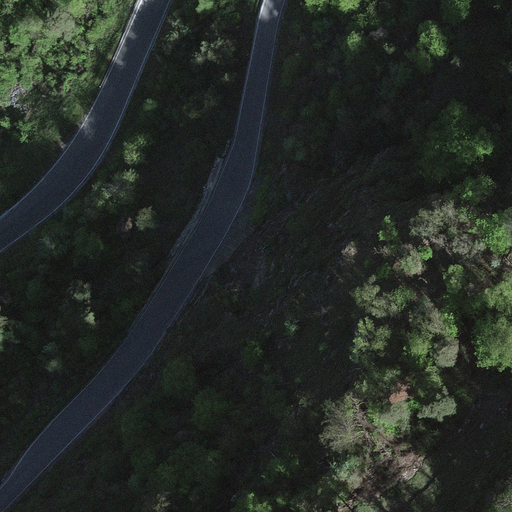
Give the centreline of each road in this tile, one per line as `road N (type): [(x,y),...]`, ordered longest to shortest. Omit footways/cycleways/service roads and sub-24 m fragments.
road 1 (tertiary): [(277,0),(236,177),(200,248),(127,361),(0,500)]
road 2 (tertiary): [(0,232),(75,164),(155,0)]
